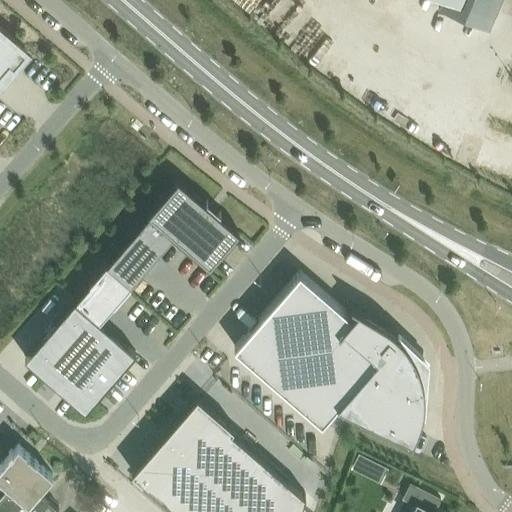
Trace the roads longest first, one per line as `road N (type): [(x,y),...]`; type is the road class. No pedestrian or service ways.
road 1 (unclassified): [(0,375),(75,440),(106,435),(283,224)]
road 2 (primary): [(124,0),(311,155),(448,242)]
road 3 (unclassified): [(296,207),(440,303),(464,369),(470,453),(510,511)]
road 4 (unclassified): [(110,59),(296,207)]
road 5 (unclassified): [(97,75),(0,182)]
